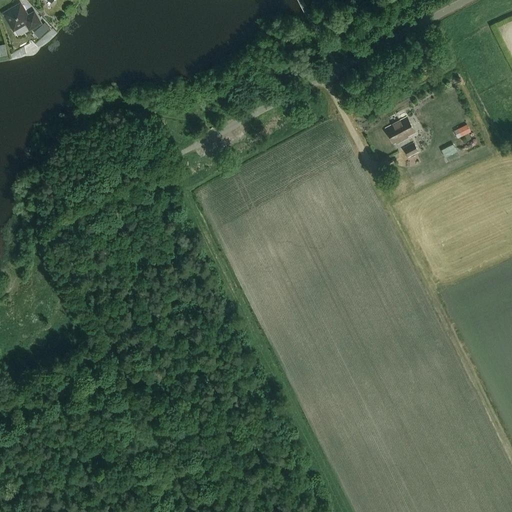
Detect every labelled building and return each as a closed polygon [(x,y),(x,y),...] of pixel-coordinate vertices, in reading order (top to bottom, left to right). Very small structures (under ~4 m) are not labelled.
[(4,13),(14,30),(26,23),(30,30),(42,23),(35,11),(28,15),(21,3),(4,13)] [(394,144),(415,132),(407,117),(386,128),(394,144)] [(461,136),(471,132),(468,124),(458,128),(458,129),(455,131),(458,137),(461,136)] [(409,157),(420,151),(415,142),(404,147),(409,157)] [(458,153),(454,144),(441,150),(446,159),(458,153)]
